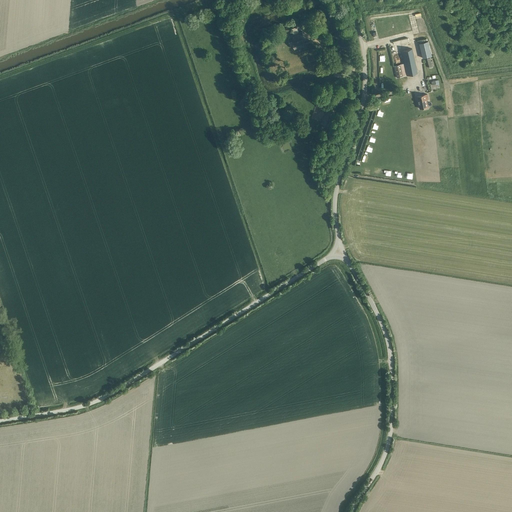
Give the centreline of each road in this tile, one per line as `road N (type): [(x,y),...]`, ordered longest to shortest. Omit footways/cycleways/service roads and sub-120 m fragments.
road 1 (unclassified): [(0,420),(93,402),(328,256)]
road 2 (unclassified): [(351,511),(382,459),(391,421),(385,333),(348,261)]
road 3 (unclassified): [(338,240),(336,186),(363,98),(351,0)]
